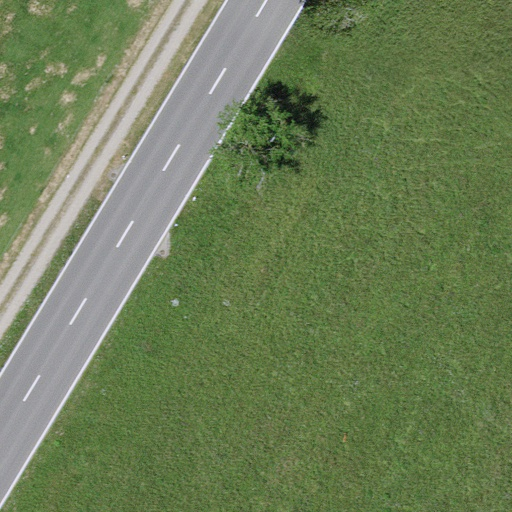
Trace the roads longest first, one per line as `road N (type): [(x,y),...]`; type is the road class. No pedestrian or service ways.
road 1 (primary): [(0,445),(260,0)]
road 2 (track): [(179,0),(0,301)]
